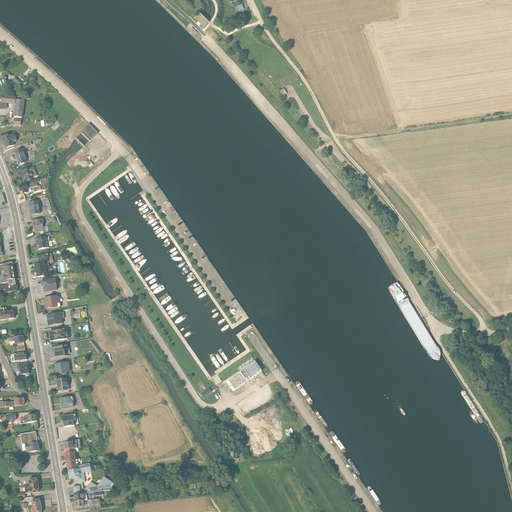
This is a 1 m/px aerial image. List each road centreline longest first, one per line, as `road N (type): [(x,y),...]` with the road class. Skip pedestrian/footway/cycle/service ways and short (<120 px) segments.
road 1 (track): [(333,135),(476,311),(483,331)]
road 2 (secondary): [(44,400),(0,164)]
road 3 (track): [(333,135),(511,111)]
road 4 (track): [(257,13),(333,135)]
